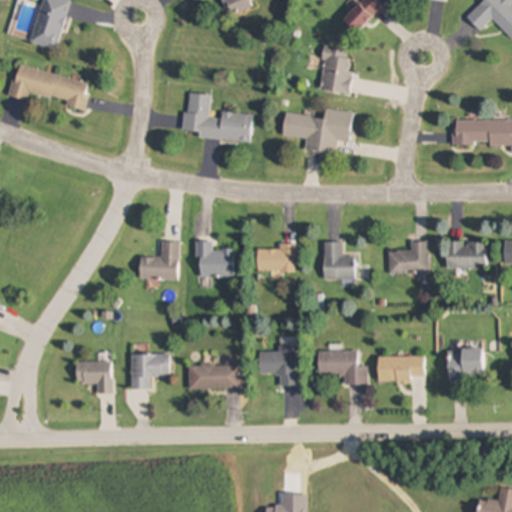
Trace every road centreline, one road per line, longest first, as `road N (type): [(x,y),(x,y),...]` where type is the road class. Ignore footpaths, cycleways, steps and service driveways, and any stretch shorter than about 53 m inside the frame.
road 1 (residential): [(0,123),(141,179),(511,191)]
road 2 (residential): [(0,438),(511,430)]
road 3 (residential): [(26,438),(24,371),(141,179)]
road 4 (residential): [(141,179),(144,25)]
road 5 (residential): [(410,193),(411,123),(425,68)]
